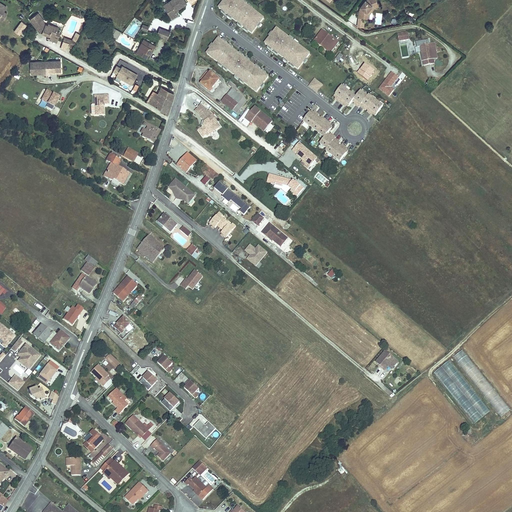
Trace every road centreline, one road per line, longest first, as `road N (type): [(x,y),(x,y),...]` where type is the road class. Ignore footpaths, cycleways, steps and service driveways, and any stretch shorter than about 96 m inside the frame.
road 1 (residential): [(201,17),(149,186),(66,395)]
road 2 (unknown): [(160,151),(315,283)]
road 3 (residential): [(201,17),(347,122)]
road 4 (track): [(511,296),(387,407)]
road 5 (residential): [(66,395),(174,490),(181,511)]
road 6 (unknown): [(95,321),(201,408)]
road 7 (unknown): [(273,168),(237,175),(171,120)]
road 8 (unknown): [(181,87),(281,157)]
